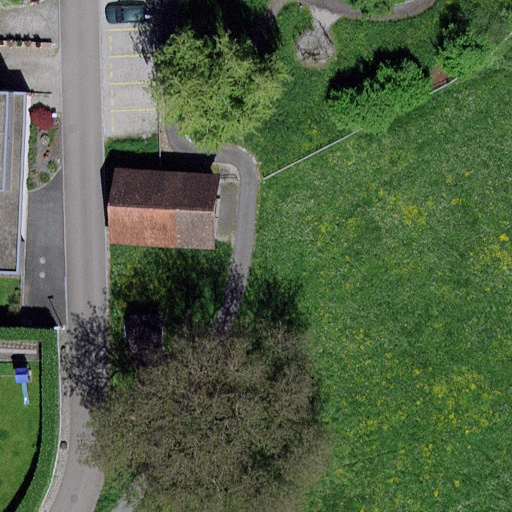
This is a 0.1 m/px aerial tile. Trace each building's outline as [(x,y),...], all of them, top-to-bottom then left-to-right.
[(24,95),(0,93),(0,191),(18,192),(24,95)] [(229,176),(130,173),(127,242),(227,245),(229,176)] [(18,192),(0,191),(0,273),(15,274),(18,192)] [(34,306),(70,306),(71,269),(34,268),(34,306)] [(171,317),(140,319),(142,368),(172,367),(171,317)]
